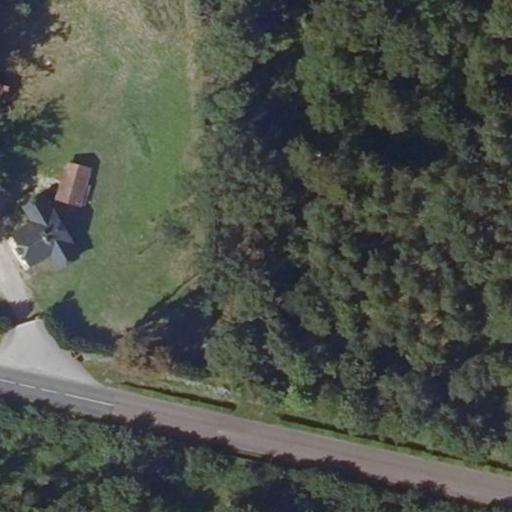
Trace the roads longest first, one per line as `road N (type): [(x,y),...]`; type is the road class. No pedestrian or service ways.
road 1 (secondary): [(0,378),(511,492)]
road 2 (track): [(0,256),(54,390)]
